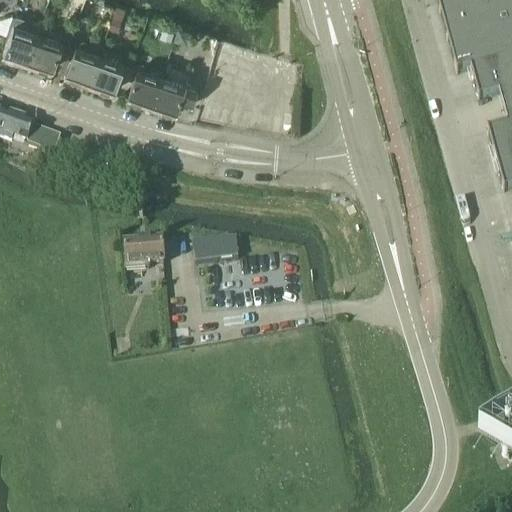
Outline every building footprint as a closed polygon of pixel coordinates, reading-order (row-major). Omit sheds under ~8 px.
[(456,76),(511,60),(511,0),(454,0),(436,5),(456,76)] [(26,61),(37,31),(36,31),(39,22),(16,15),(16,16),(11,15),(0,18),(0,32),(9,36),(3,54),(6,55),(10,58),(16,58),(26,61)] [(37,31),(26,61),(38,65),(42,69),(47,68),(51,70),(61,39),(58,38),(61,30),(55,28),(52,36),(37,31)] [(88,83),(99,53),(75,45),(65,75),(69,76),(73,79),(78,79),(88,83)] [(99,53),(88,83),(100,87),(104,90),(109,90),(113,91),(123,61),(99,53)] [(502,111),(511,108),(511,60),(456,76),(456,77),(457,76),(457,75),(469,72),(478,102),(479,102),(479,101),(498,96),(502,111)] [(151,105),(161,74),(137,67),(127,97),(131,98),(135,101),(140,101),(151,105)] [(191,104),(197,86),(161,74),(151,105),(162,108),(166,112),(171,112),(175,113),(179,100),(191,104)] [(494,163),(511,157),(511,108),(502,111),(506,127),(487,132),(487,131),(486,132),(494,163)] [(6,116),(0,133),(0,140),(12,144),(13,140),(24,144),(42,151),(38,162),(50,166),(59,139),(33,130),(34,125),(6,116)] [(511,157),(494,163),(503,194),(504,193),(504,192),(511,190),(511,157)] [(195,266),(237,261),(235,240),(192,243),(195,266)] [(124,272),(149,270),(148,266),(163,265),(161,241),(122,244),(124,272)] [(163,277),(152,277),(153,288),(164,287),(163,277)]
